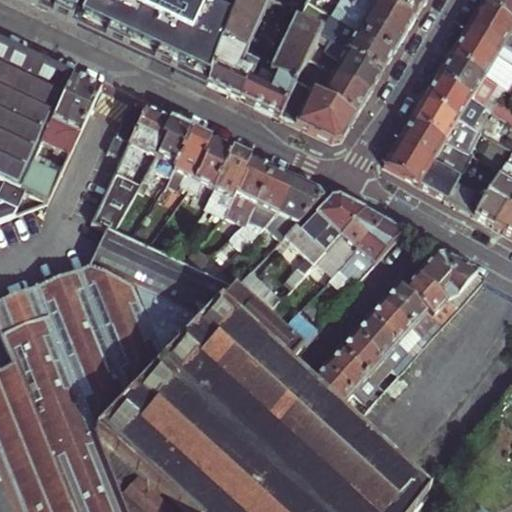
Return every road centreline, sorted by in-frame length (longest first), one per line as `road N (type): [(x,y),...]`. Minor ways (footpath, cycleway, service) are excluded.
road 1 (residential): [(345,180),(0,15)]
road 2 (residential): [(345,180),(456,0)]
road 3 (residential): [(511,270),(345,180)]
